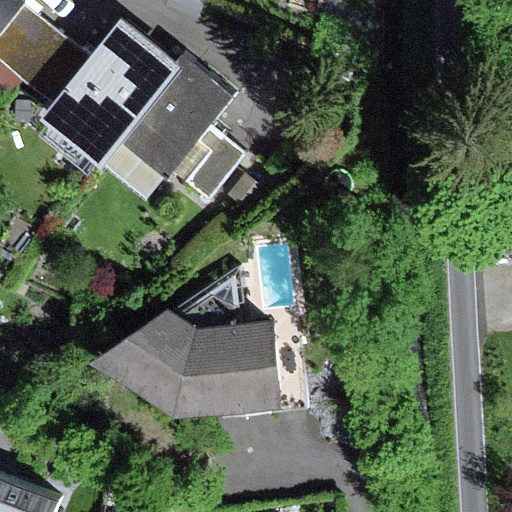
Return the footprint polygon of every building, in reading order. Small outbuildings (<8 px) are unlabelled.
[(30,0),(29,0),(0,38),(0,53),(60,97),(97,52),(30,0)] [(0,0),(0,38),(29,0),(0,0)] [(197,54),(134,5),(97,52),(60,97),(54,103),(118,155),(128,139),(197,54)] [(197,54),(128,139),(176,174),(204,138),(213,146),(192,176),(216,195),(253,148),(216,121),(246,85),(200,50),(197,54)] [(182,302),(178,298),(101,347),(187,407),(236,401),(237,412),(312,407),(307,335),(290,337),(287,309),(251,313),(246,260),(182,302)] [(63,511),(72,487),(0,456),(0,511),(63,511)]
